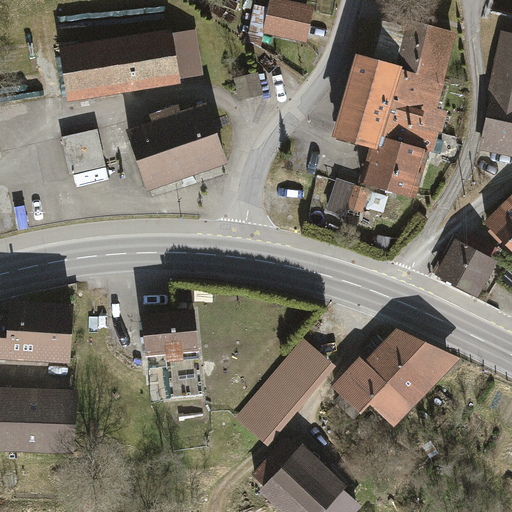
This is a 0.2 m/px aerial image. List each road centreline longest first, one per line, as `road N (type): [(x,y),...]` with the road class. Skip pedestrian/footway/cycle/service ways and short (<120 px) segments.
road 1 (primary): [(511,356),(348,282),(242,258)]
road 2 (residential): [(242,258),(261,152),(326,74),(350,0)]
road 3 (primary): [(242,258),(107,255),(0,275)]
